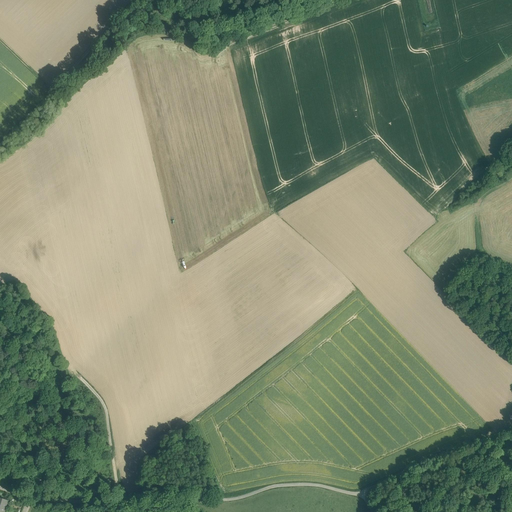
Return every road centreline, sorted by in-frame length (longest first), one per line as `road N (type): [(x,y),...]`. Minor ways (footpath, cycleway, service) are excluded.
road 1 (unclassified): [(0,487),(30,499),(102,502),(178,493),(236,498),(305,484),(360,496)]
road 2 (unclassified): [(360,496),(511,425)]
road 3 (track): [(120,502),(104,404),(70,367)]
